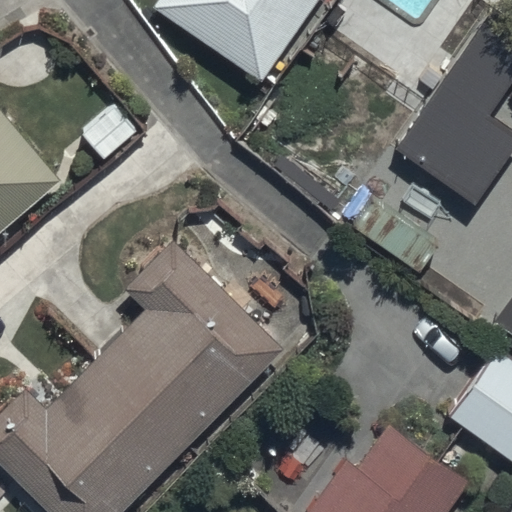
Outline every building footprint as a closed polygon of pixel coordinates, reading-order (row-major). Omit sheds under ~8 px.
[(154,0),(153,3),(258,75),(310,0),(154,0)] [(511,18),(491,5),(394,149),(472,201),(511,141),(511,127),(488,111),(511,74),(511,18)] [(0,224),(57,177),(0,109),(0,224)] [(0,409),(0,458),(52,511),(113,511),(280,348),(171,237),(122,285),(144,308),(44,406),(24,386),(0,409)] [(511,298),(496,321),(511,332),(511,298)] [(511,361),(489,347),(446,414),(511,457),(511,456),(511,361)] [(441,511),(465,478),(385,421),(354,465),(341,456),(301,511),(441,511)]
